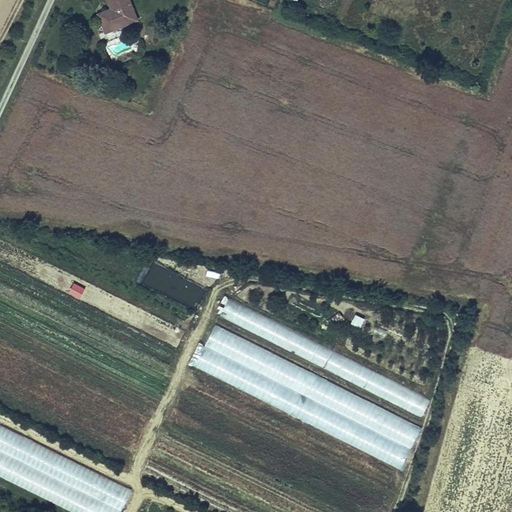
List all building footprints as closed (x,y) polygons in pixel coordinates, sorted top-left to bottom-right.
[(129,17),(122,0),(101,0),(104,6),(91,11),(95,21),(99,19),(102,27),(129,17)] [(289,303),(320,316),(323,309),(292,296),(289,303)] [(227,302),(218,320),(423,414),(432,395),(227,302)] [(361,328),(365,318),(356,314),(352,324),(361,328)] [(213,328),(193,371),(404,466),(423,423),(213,328)] [(174,405),(186,411),(191,401),(179,395),(174,405)] [(0,477),(77,511),(122,511),(134,485),(0,425),(0,477)]
